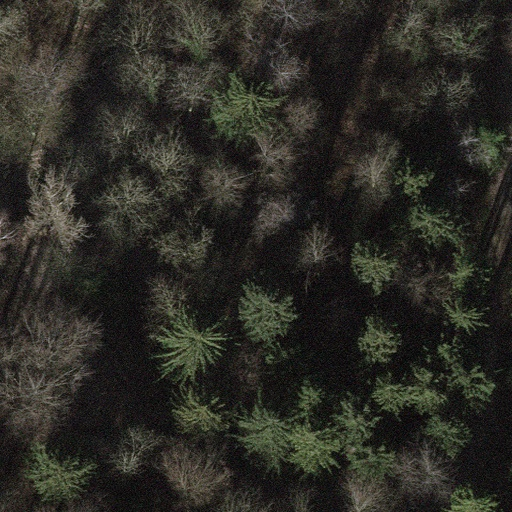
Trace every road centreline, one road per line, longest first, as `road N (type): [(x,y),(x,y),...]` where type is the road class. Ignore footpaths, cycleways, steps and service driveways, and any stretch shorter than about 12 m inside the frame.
road 1 (track): [(443,511),(476,486),(484,458),(511,19)]
road 2 (track): [(0,428),(369,511)]
